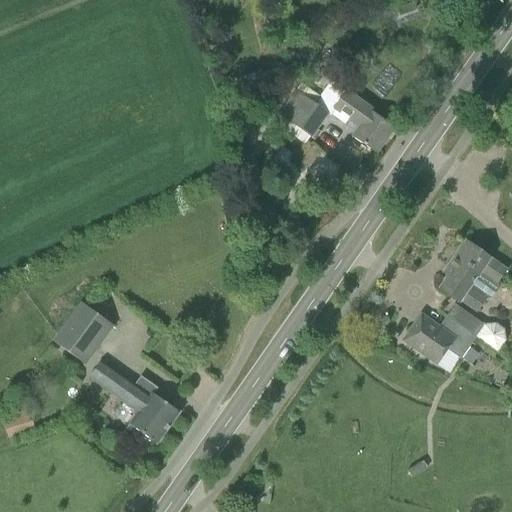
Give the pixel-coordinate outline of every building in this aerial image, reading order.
[(292,91),(277,113),(309,137),(310,138),(326,114),(292,91)] [(376,154),(394,129),(344,92),(332,108),(357,125),(350,135),(376,154)] [(451,270),(438,288),(455,300),(457,301),(457,300),(475,313),(485,299),(491,298),(498,289),(497,283),(506,269),(488,257),(480,253),(464,241),(446,267),(451,270)] [(112,326),(80,303),(51,342),(83,365),(112,326)] [(453,304),(445,316),(474,337),(494,351),(502,339),(500,328),(494,325),(483,326),(453,304)] [(459,359),(474,337),(445,316),(437,327),(420,315),(401,341),(436,365),(445,350),(459,359)] [(89,377),(137,412),(123,432),(143,448),(144,447),(143,446),(149,439),(156,444),(179,413),(152,394),(156,388),(144,379),(138,388),(101,360),(89,377)] [(28,408),(0,417),(8,440),(35,431),(28,408)]
